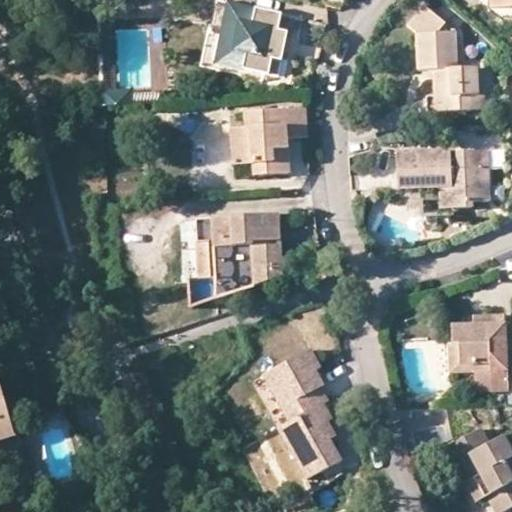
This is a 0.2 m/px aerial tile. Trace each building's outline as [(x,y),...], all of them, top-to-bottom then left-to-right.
[(244,74),(245,68),(216,62),(230,2),(219,0),(204,65),(244,74)] [(511,0),(493,0),(494,10),(511,9),(511,0)] [(274,58),(280,30),(283,14),(230,2),(216,62),(245,68),(280,76),(284,60),(274,58)] [(429,116),(481,114),(480,98),(479,71),(459,72),(457,36),(449,36),(449,28),(428,9),(410,30),(419,37),(421,74),(436,74),(437,100),(429,100),(429,116)] [(291,32),(280,30),(274,58),(284,60),(291,32)] [(255,164),(255,176),(291,173),(289,138),(308,138),(306,109),(247,113),(249,128),(234,129),(237,166),(255,164)] [(450,189),(451,211),(475,210),(475,205),(490,205),(488,153),(399,157),(400,191),(442,190),(450,189)] [(238,177),(255,176),(255,164),(237,166),(238,177)] [(443,212),(451,211),(450,189),(442,190),(443,212)] [(280,214),(199,220),(203,279),(219,278),(220,291),(220,295),(284,275),(280,214)] [(320,255),(308,258),(313,281),(326,278),(320,255)] [(493,374),(508,374),(507,317),(490,318),(490,327),(476,328),(454,328),(455,346),(451,347),(452,367),(492,365),(493,374)] [(476,319),(476,328),(490,327),(490,318),(476,319)] [(266,376),(292,423),(325,405),(329,402),(322,389),(325,387),(317,372),(322,369),(312,351),(266,376)] [(509,392),(508,374),(493,374),(493,393),(509,392)] [(292,423),(266,376),(253,383),(279,430),(292,423)] [(0,381),(0,440),(16,436),(0,381)] [(333,420),(325,405),(279,430),(308,482),(343,463),(331,441),(337,438),(328,423),(333,420)] [(511,476),(506,466),(511,462),(511,451),(506,441),(493,448),(485,433),(449,453),(457,467),(462,465),(473,458),(484,478),(472,484),(468,487),(479,506),(491,500),(497,511),(509,511),(511,511),(511,476)] [(462,465),(472,484),(484,478),(473,458),(462,465)] [(345,476),(343,463),(308,482),(314,493),(345,476)]
